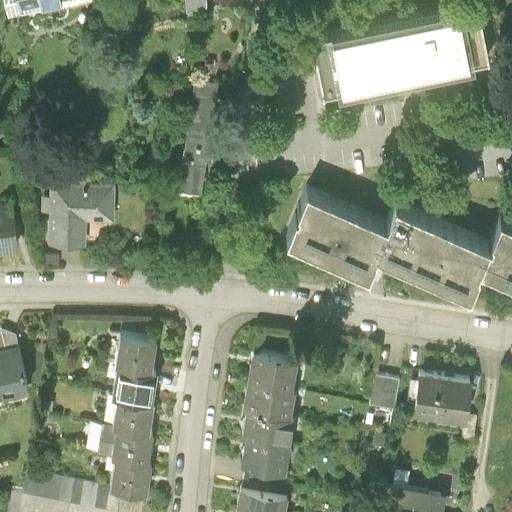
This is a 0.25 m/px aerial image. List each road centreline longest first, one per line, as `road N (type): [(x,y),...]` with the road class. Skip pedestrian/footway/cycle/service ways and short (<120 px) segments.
road 1 (residential): [(511,332),(213,290)]
road 2 (residential): [(187,511),(213,290)]
road 3 (residential): [(213,290),(0,286)]
road 4 (residential): [(238,138),(261,0)]
